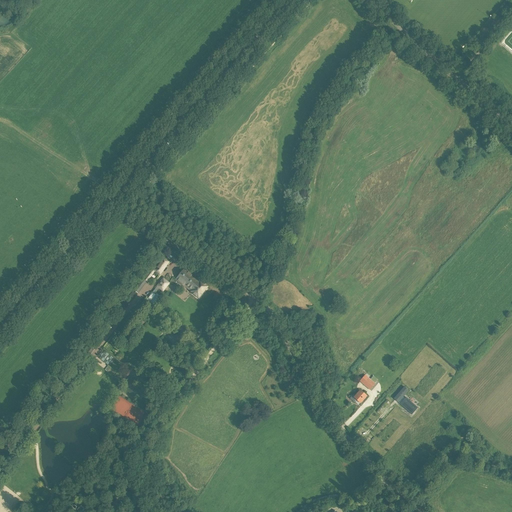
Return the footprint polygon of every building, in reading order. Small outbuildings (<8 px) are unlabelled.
[(160,274),(168,262),(163,258),(155,270),(160,274)] [(138,294),(147,282),(146,281),(150,276),(151,277),(154,272),(153,272),(154,271),(150,268),(133,290),(138,294)] [(198,298),(208,287),(185,268),(176,279),(198,298)] [(163,279),(157,286),(163,291),(168,283),(163,279)] [(144,311),(149,314),(155,307),(157,306),(159,305),(160,303),(159,301),(162,298),(159,296),(156,294),(156,295),(152,292),(147,299),(147,298),(145,301),(144,301),(144,302),(144,303),(144,304),(145,304),(145,305),(148,306),(144,311)] [(109,331),(105,327),(95,339),(79,359),(84,363),(100,343),(109,331)] [(112,360),(113,358),(105,351),(103,353),(102,353),(101,353),(100,354),(100,355),(101,356),(99,358),(108,365),(110,362),(110,363),(111,363),(112,363),(113,362),(113,361),(112,361),(112,360)] [(365,375),(359,381),(369,390),(375,384),(365,375)] [(404,398),(403,397),(408,390),(404,387),(394,399),(412,414),(418,407),(406,397),(404,398)] [(366,397),(360,391),(355,396),(354,395),(350,399),(355,403),(357,400),(360,403),(366,397)]
